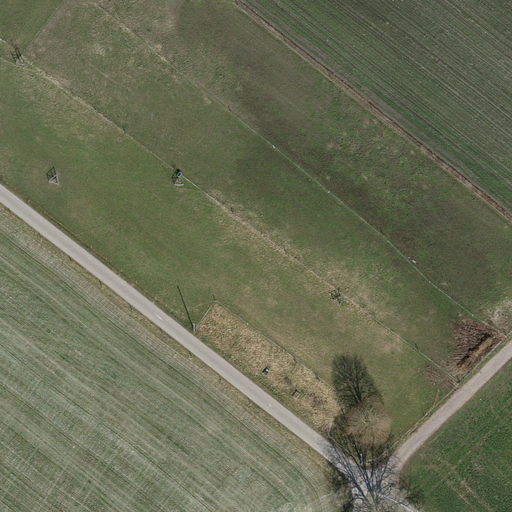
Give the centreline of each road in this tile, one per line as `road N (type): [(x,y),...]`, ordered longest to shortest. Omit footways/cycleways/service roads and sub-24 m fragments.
road 1 (unclassified): [(0,192),(405,511)]
road 2 (track): [(358,511),(371,485),(511,348)]
